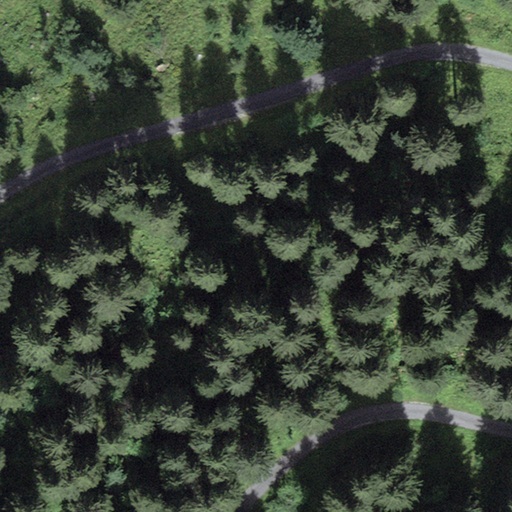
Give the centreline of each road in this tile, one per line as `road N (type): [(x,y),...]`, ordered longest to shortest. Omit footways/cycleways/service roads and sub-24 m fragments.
road 1 (unclassified): [(0,192),(68,157),(197,128),(414,51),(475,52),(511,66)]
road 2 (unclassified): [(511,434),(408,408),(369,412),(318,439),(239,511)]
